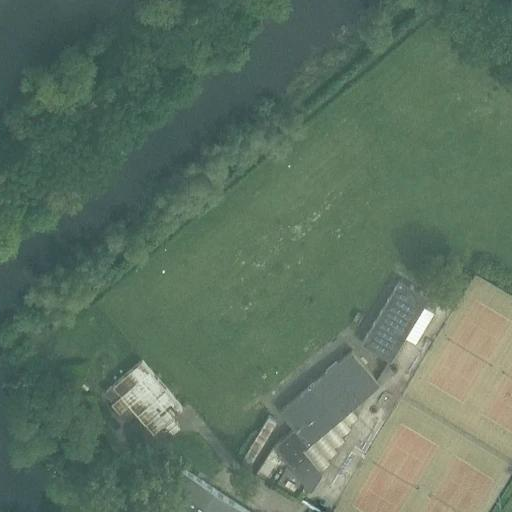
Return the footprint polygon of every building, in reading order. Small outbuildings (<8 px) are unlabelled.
[(400,280),(362,343),(392,360),(429,297),(400,280)] [(317,482),(323,472),(304,448),(381,384),(353,350),(281,411),(295,428),(274,445),(308,484),(313,480),(317,482)] [(184,407),(171,392),(143,359),(114,384),(122,393),(113,401),(121,411),(131,403),(155,432),(184,407)] [(114,385),(106,392),(113,399),(120,393),(114,385)] [(277,421),(269,416),(244,457),(252,462),(277,421)] [(160,503),(173,511),(250,511),(183,469),(160,503)]
